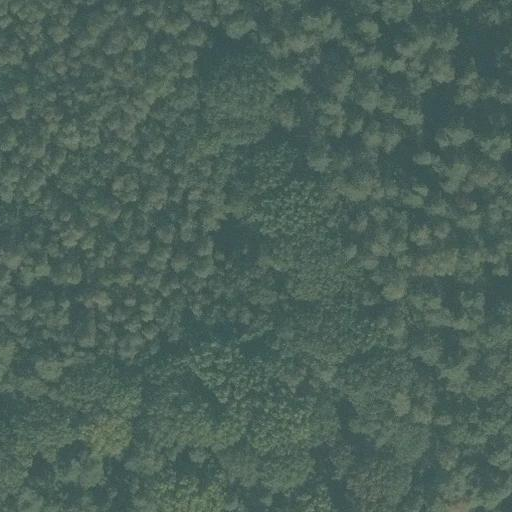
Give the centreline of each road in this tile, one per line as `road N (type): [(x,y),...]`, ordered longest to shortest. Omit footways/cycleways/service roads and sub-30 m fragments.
road 1 (track): [(0,426),(85,384),(148,375),(277,381),(370,402),(428,389)]
road 2 (track): [(428,389),(490,0)]
road 3 (track): [(352,511),(405,449),(428,389)]
road 4 (track): [(315,511),(277,381)]
